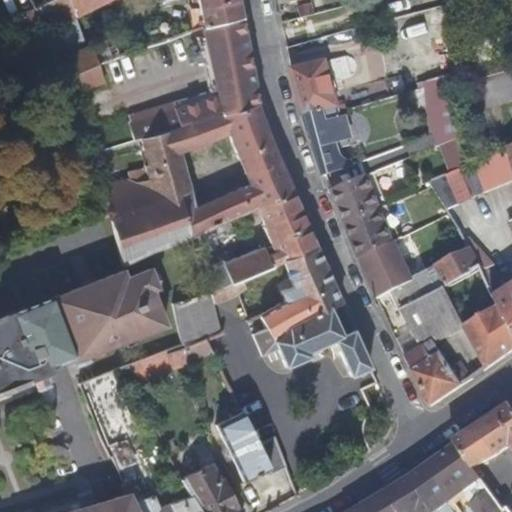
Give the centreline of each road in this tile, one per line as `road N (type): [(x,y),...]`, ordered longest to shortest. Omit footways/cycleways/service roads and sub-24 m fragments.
road 1 (residential): [(421,452),(333,257),(256,0)]
road 2 (residential): [(313,511),(421,452)]
